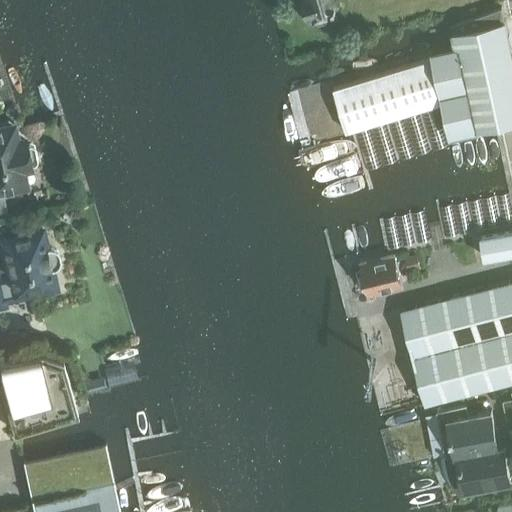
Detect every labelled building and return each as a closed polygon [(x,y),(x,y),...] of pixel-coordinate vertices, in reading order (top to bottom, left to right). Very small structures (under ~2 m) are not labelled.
[(303,0),(307,14),(312,13),(319,20),(327,18),(328,8),(333,7),(331,0),(303,0)] [(476,127),(511,119),(511,41),(507,17),(504,18),(501,5),(452,23),(457,45),(433,50),(451,133),(477,128),(476,127)] [(430,57),(332,87),(345,131),(443,101),(430,57)] [(0,188),(25,183),(22,168),(32,166),(31,162),(35,161),(38,157),(35,144),(31,141),(27,142),(26,138),(16,140),(13,124),(0,127),(0,188)] [(59,261),(60,257),(58,250),(56,247),(53,245),(46,246),(42,227),(0,236),(0,240),(3,253),(0,253),(0,301),(3,301),(2,298),(56,285),(51,266),(57,263),(59,261)] [(485,257),(511,251),(511,228),(481,234),(485,257)] [(415,252),(403,255),(406,271),(419,268),(415,252)] [(373,289),(402,282),(395,255),(360,264),(366,287),(371,285),(373,289)] [(511,379),(511,278),(402,307),(426,401),(511,379)] [(0,344),(19,341),(17,330),(8,331),(7,325),(0,326),(0,344)] [(37,348),(0,357),(0,382),(13,429),(78,411),(63,357),(37,348)] [(103,374),(84,379),(87,390),(106,385),(103,374)] [(452,433),(455,451),(498,443),(492,408),(467,413),(465,403),(437,410),(442,435),(452,433)] [(105,441),(23,458),(31,498),(114,480),(105,441)] [(455,451),(448,452),(449,460),(459,463),(463,486),(510,477),(504,442),(498,443),(455,451)] [(120,511),(114,480),(31,498),(32,502),(34,511),(120,511)] [(511,511),(511,500),(499,503),(500,511),(511,511)]
